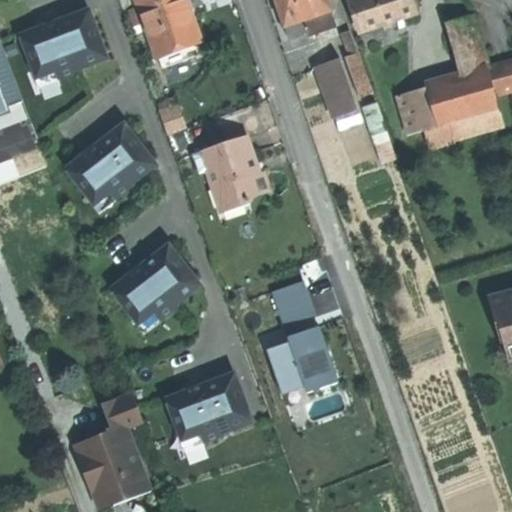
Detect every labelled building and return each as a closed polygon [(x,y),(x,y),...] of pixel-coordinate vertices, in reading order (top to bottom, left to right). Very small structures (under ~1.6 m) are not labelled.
[(185,0),(139,0),(137,1),(159,59),(201,44),(190,14),(185,0)] [(275,0),(287,38),(326,26),(321,12),(329,10),(326,0),(275,0)] [(348,0),(359,30),(414,11),(410,0),(348,0)] [(333,24),(329,10),(321,12),(326,26),(333,24)] [(48,30),(22,40),(35,76),(56,74),(60,84),(83,76),(82,73),(110,63),(97,27),(92,13),(63,24),(62,21),(46,26),(48,30)] [(446,23),(462,77),(487,70),(489,70),(488,66),(473,15),(446,23)] [(0,44),(0,89),(15,84),(0,44)] [(201,44),(159,59),(163,71),(206,56),(201,44)] [(371,92),(357,52),(344,57),(358,96),(371,92)] [(356,107),(339,58),(317,66),(333,115),(356,107)] [(508,93),(511,91),(511,58),(488,66),(489,70),(487,70),(495,97),(508,93)] [(447,122),(498,108),(495,97),(487,70),(462,77),(425,88),(435,126),(447,122)] [(35,76),(40,91),(60,84),(56,74),(35,76)] [(423,129),(435,126),(425,88),(396,97),(407,134),(423,129)] [(356,107),(333,115),(338,129),(360,121),(356,107)] [(498,108),(447,122),(452,138),(502,123),(498,108)] [(435,126),(423,129),(427,145),(452,138),(447,122),(435,126)] [(68,173),(91,204),(111,195),(118,204),(136,189),(135,187),(159,168),(141,145),(127,127),(103,146),(100,143),(87,153),(90,156),(68,173)] [(247,140),(203,156),(209,175),(215,191),(223,189),(230,208),(250,201),(260,197),(252,176),(259,174),(253,157),(247,140)] [(209,175),(203,156),(194,159),(201,178),(209,175)] [(252,176),(260,197),(272,193),(264,172),(259,174),(252,176)] [(223,189),(215,191),(224,216),(252,206),(250,201),(230,208),(223,189)] [(111,195),(91,204),(102,217),(118,204),(111,195)] [(186,267),(171,247),(147,266),(145,263),(132,274),(134,276),(112,294),(136,324),(155,316),(162,325),(181,310),(179,308),(203,289),(186,267)] [(303,280),(271,290),(283,325),(315,315),(303,280)] [(511,288),(486,296),(498,338),(500,337),(505,357),(511,355),(511,288)] [(155,316),(136,324),(146,339),(162,325),(155,316)] [(275,398),(334,381),(318,327),(260,344),(275,398)] [(167,402),(181,439),(202,437),(206,447),(228,438),(227,436),(255,425),(246,400),(237,376),(208,387),(207,383),(192,389),(193,392),(167,402)] [(105,408),(116,436),(130,431),(146,425),(136,397),(105,408)] [(130,431),(116,436),(98,443),(79,450),(100,510),(152,491),(130,431)] [(202,437),(181,439),(187,455),(206,447),(202,437)]
